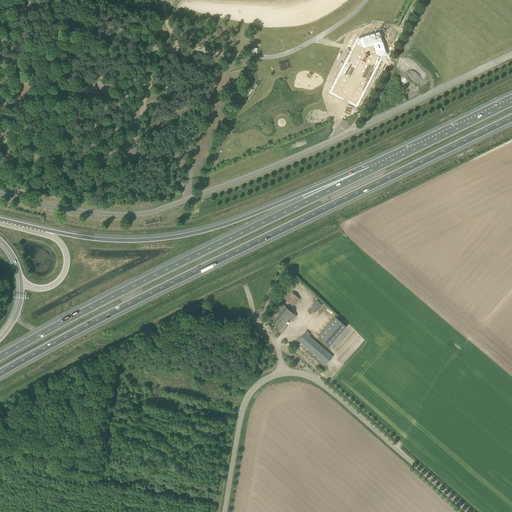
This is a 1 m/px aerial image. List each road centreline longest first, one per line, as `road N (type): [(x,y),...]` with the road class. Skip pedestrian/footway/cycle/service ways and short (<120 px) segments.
road 1 (motorway): [(0,372),(511,117)]
road 2 (motorway): [(371,170),(0,357)]
road 3 (unclassified): [(223,511),(246,400),(282,372),(316,380),(466,511)]
road 4 (motorway): [(371,170),(180,236),(95,238),(0,218)]
road 5 (unclassified): [(353,130),(142,214),(0,193)]
road 6 (unclassified): [(511,55),(353,130)]
road 7 (motorway): [(511,102),(371,170)]
road 8 (unclassified): [(419,0),(353,130)]
